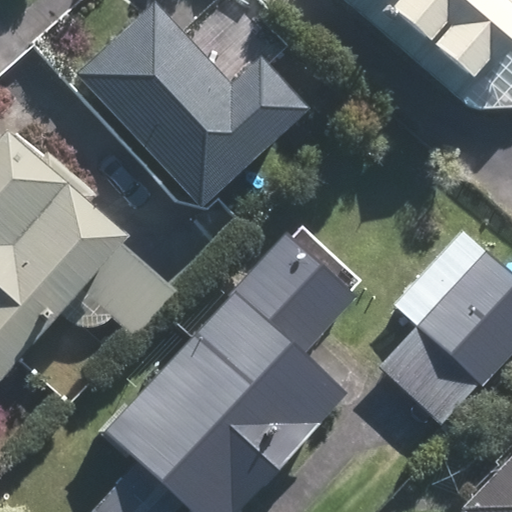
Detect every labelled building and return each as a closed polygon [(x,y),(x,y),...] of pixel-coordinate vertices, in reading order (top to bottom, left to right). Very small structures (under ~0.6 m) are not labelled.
[(511,0),(304,0),(442,115),(452,102),(472,119),(505,119),(511,110),(511,0)] [(141,10),(56,83),(177,224),(289,128),(248,81),(279,55),(232,1),(175,50),(141,10)] [(0,148),(0,371),(68,295),(125,344),(168,295),(0,148)] [(353,287),(284,225),(85,445),(121,477),(89,511),(228,511),(325,405),(282,366),(353,287)] [(433,437),(511,349),(511,290),(452,237),(383,313),(402,331),(364,374),(433,437)] [(511,511),(511,438),(442,511),(511,511)]
